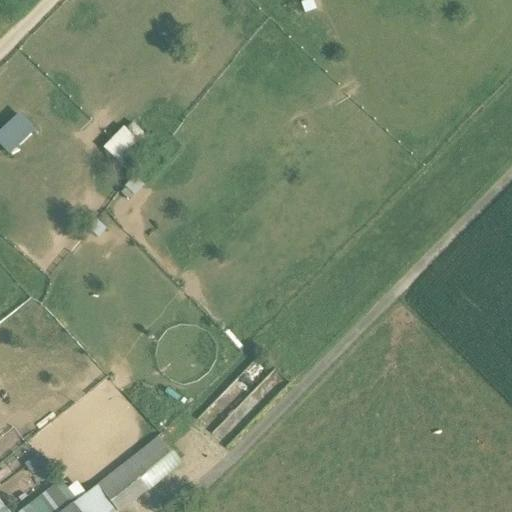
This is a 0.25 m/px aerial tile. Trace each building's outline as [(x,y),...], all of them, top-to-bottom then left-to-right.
[(0,144),(9,155),(39,130),(25,113),(0,133),(0,144)] [(134,121),(106,148),(123,165),(151,138),(134,121)] [(98,489),(116,511),(125,511),(181,468),(159,440),(98,489)] [(33,475),(48,466),(41,455),(26,464),(33,475)] [(26,511),(68,511),(70,511),(54,490),(26,511)]
